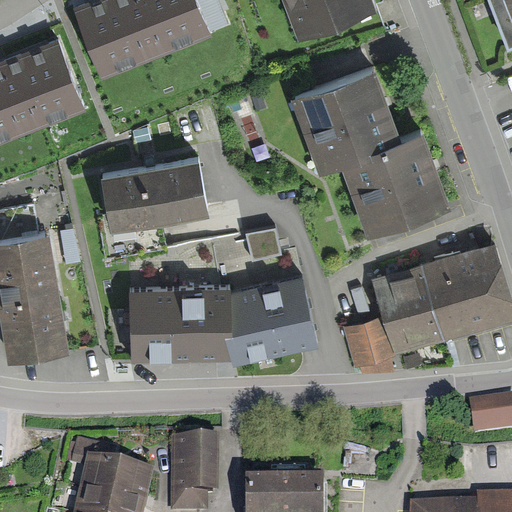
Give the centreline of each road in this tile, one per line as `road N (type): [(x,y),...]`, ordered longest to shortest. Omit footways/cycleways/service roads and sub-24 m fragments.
road 1 (unclassified): [(0,397),(344,393),(511,377)]
road 2 (residential): [(425,0),(511,232)]
